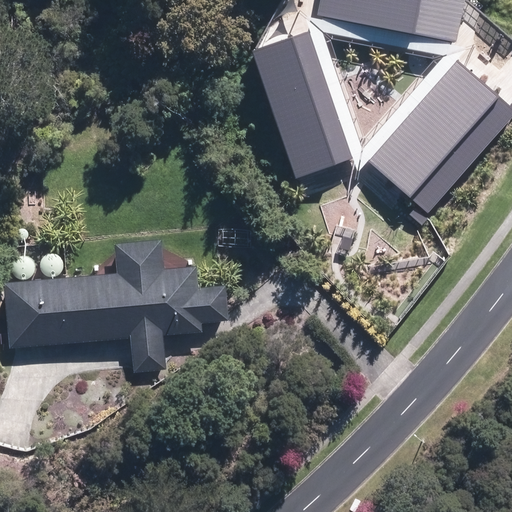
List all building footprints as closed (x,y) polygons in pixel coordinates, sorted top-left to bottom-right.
[(324,0),(322,12),(459,34),(464,0),(324,0)] [(335,160),(299,32),(245,47),(282,175),(335,160)] [(448,52),(357,164),(411,208),(502,95),(448,52)] [(8,355),(130,348),(132,378),(165,376),(162,339),(203,337),(203,328),(232,327),(229,291),(204,293),(203,272),(170,274),(168,243),(122,246),(124,278),(4,285),(8,355)] [(42,272),(45,275),(49,277),(53,278),(57,277),(61,275),(64,271),(66,267),(66,263),(64,258),(62,255),(58,252),(54,251),(50,251),(46,253),(42,256),(40,259),(39,264),(40,268),(42,272)] [(10,277),(13,280),(17,282),(21,283),(26,282),(30,280),(32,276),(34,272),(34,268),(33,264),(30,260),(26,258),(22,256),(18,257),(14,258),(11,261),(8,265),(8,269),(8,273),(10,277)]
